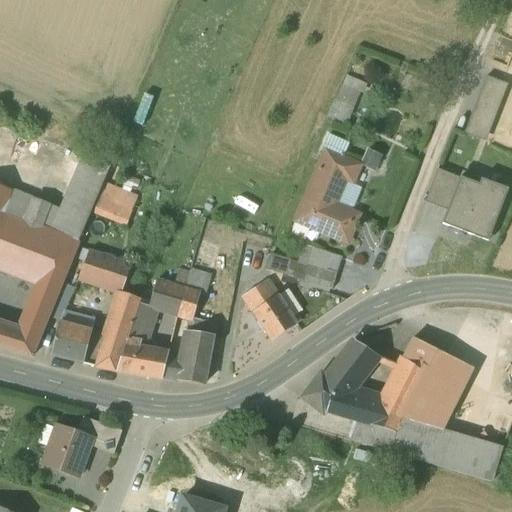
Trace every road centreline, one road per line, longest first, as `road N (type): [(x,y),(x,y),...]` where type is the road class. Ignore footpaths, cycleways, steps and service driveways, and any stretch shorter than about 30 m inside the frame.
road 1 (tertiary): [(511,294),(423,291),(371,309),(259,385),(195,406),(150,406)]
road 2 (track): [(388,302),(396,243),(502,0)]
road 3 (tertiary): [(150,406),(0,368)]
